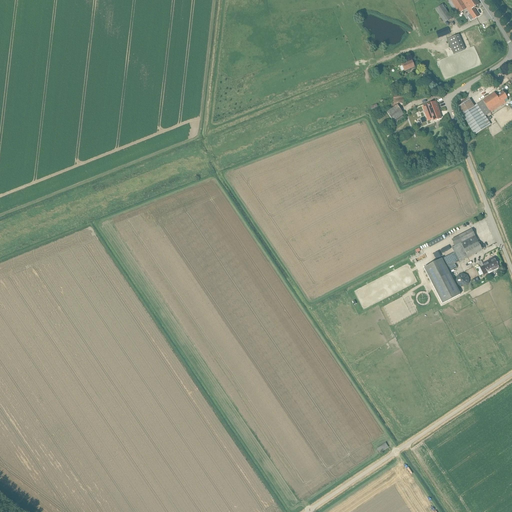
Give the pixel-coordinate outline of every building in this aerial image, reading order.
[(452,0),(451,1),(459,13),(467,8),(468,11),(469,11),(470,14),(473,18),(474,20),(479,16),(474,8),(479,4),(476,0),(452,0)] [(436,10),(445,23),(451,18),(442,5),(436,10)] [(450,34),(448,28),(436,32),(439,38),(450,34)] [(465,50),(458,35),(448,40),(454,54),(465,50)] [(404,71),(407,70),(407,71),(410,70),(410,69),(414,67),(412,61),(409,62),(408,60),(405,62),(406,64),(402,65),(404,71)] [(504,100),(507,98),(503,91),(496,96),(494,93),(474,106),(470,99),(457,108),(475,135),(491,125),(485,116),(506,103),(504,100)] [(428,121),(429,120),(432,119),(433,121),(434,121),(441,119),(440,114),(439,114),(435,102),(423,107),(428,121)] [(397,105),(387,112),(393,122),(404,115),(397,105)] [(442,259),(424,268),(442,304),(460,295),(449,272),(457,268),(455,264),(459,262),(482,250),(472,230),(452,240),(455,246),(451,248),(454,253),(442,259)] [(498,265),(494,257),(488,260),(489,261),(483,264),(484,266),(480,267),(484,275),(488,273),(487,271),(498,265)] [(458,275),(456,279),(456,284),(460,287),(464,287),(468,284),(469,279),(467,275),(463,274),(458,275)] [(386,443),(377,448),(380,453),(389,447),(386,443)]
